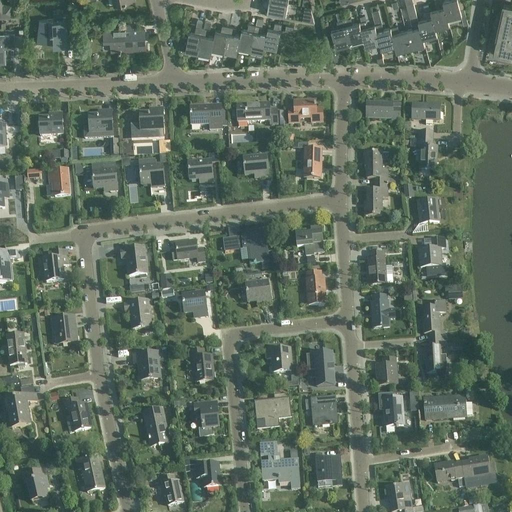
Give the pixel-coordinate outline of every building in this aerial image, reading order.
[(0,0),(0,18),(13,18),(12,3),(2,4),(1,0),(0,0)] [(287,3),(270,0),(262,0),(261,6),(268,7),(267,12),(285,16),(287,3)] [(437,8),(430,10),(430,11),(430,10),(435,28),(449,25),(448,19),(443,0),(436,2),(437,8)] [(444,0),(443,0),(448,19),(462,15),(457,0),(444,0)] [(412,28),(406,30),(410,48),(425,45),(423,38),(418,20),(414,4),(407,6),(411,22),(410,22),(412,28)] [(511,5),(503,4),(493,53),(510,57),(511,57),(511,5)] [(425,18),(418,20),(423,38),(437,35),(435,28),(430,10),(430,11),(430,10),(423,12),(425,18)] [(350,17),(344,19),(350,44),(363,41),(364,40),(359,22),(352,24),(350,17)] [(67,34),(70,34),(69,20),(53,21),(53,19),(39,20),(36,43),(53,42),(54,47),(68,46),(67,34)] [(350,44),(344,19),(336,21),(338,27),(331,29),(336,48),(350,44)] [(366,20),(359,22),(364,40),(363,41),(365,47),(379,43),(380,43),(375,24),(367,26),(366,20)] [(264,46),(277,48),(281,24),(274,23),(273,28),(267,27),(266,34),(264,46)] [(381,23),(375,24),(380,43),(379,43),(381,50),(395,46),(390,27),(391,27),(383,29),(381,23)] [(240,36),(238,47),(250,50),(255,25),(248,24),(247,30),(241,29),(240,35),(240,36)] [(211,49),(224,51),(229,27),(221,25),(220,32),(215,31),(211,49)] [(255,25),(250,50),(263,52),(264,46),(266,34),(261,33),(262,27),(255,25)] [(397,25),(391,27),(390,27),(395,46),(396,52),(410,48),(406,30),(399,32),(397,25)] [(178,49),(185,50),(197,53),(202,28),(195,27),(194,33),(188,32),(187,37),(181,36),(178,49)] [(229,27),(224,51),(236,54),(238,47),(240,36),(240,35),(239,36),(234,35),(235,28),(229,27)] [(111,52),(145,50),(144,28),(103,30),(104,41),(110,41),(111,52)] [(202,28),(197,53),(210,55),(211,49),(215,31),(213,37),(208,36),(209,30),(202,28)] [(5,46),(14,46),(14,34),(5,35),(0,35),(0,63),(5,63),(5,46)] [(299,119),(311,119),(311,123),(323,123),(322,110),(316,110),(316,103),(306,103),(306,101),(302,101),(302,103),(294,103),(294,111),(288,111),(289,124),(299,124),(299,119)] [(400,122),(400,103),(393,102),(393,104),(386,104),(386,101),(379,101),(379,104),(367,103),(366,119),(391,120),(391,122),(400,122)] [(270,126),(278,126),(277,109),(270,110),(270,104),(237,106),(237,123),(270,122),(270,126)] [(412,121),(426,121),(426,125),(432,125),(432,121),(439,122),(440,106),(426,106),(422,106),(412,105),(412,121)] [(210,131),(222,131),(221,107),(190,108),(191,127),(210,126),(210,131)] [(140,131),(163,130),(162,109),(155,109),(155,113),(139,114),(140,131)] [(89,129),(84,130),(85,140),(113,138),(112,133),(111,112),(104,112),(104,116),(88,116),(89,129)] [(49,118),(39,119),(40,136),(63,135),(62,114),(54,114),(54,115),(49,115),(49,118)] [(417,133),(417,140),(432,141),(432,133),(417,133)] [(169,154),(169,140),(161,140),(161,154),(169,154)] [(417,140),(416,148),(420,148),(420,171),(436,171),(437,148),(432,148),(432,141),(417,140)] [(293,145),(293,149),(305,150),(304,179),(321,179),(322,150),(308,150),(308,144),(298,145),(298,146),(293,145)] [(208,154),(209,162),(187,164),(189,181),(204,179),(205,183),(213,183),(211,163),(218,163),(217,153),(208,154)] [(381,153),(365,153),(365,162),(367,162),(367,179),(376,179),(376,185),(387,185),(387,171),(381,171),(381,153)] [(260,179),(268,178),(266,157),(243,159),(245,176),(260,175),(260,179)] [(155,161),(139,162),(141,185),(156,184),(156,188),(164,187),(162,166),(155,167),(155,161)] [(115,164),(91,166),(93,189),(109,188),(109,192),(117,191),(115,164)] [(54,197),(69,196),(68,170),(50,171),(51,177),(48,177),(48,185),(53,185),(54,197)] [(39,171),(27,172),(28,180),(40,179),(39,171)] [(367,208),(365,208),(365,217),(381,217),(381,199),(387,199),(387,185),(376,185),(376,191),(367,191),(367,208)] [(436,200),(418,202),(420,226),(439,224),(436,200)] [(313,254),(324,253),(322,226),(311,228),(311,232),(295,233),(297,249),(305,249),(306,257),(314,256),(313,254)] [(250,264),(269,262),(266,232),(241,235),(243,250),(248,249),(250,264)] [(238,238),(223,240),(224,244),(227,243),(228,252),(240,251),(238,238)] [(431,249),(418,250),(420,269),(427,268),(428,276),(445,275),(444,266),(441,266),(440,249),(445,249),(444,239),(431,240),(431,249)] [(197,263),(205,262),(203,249),(197,250),(196,242),(176,244),(177,250),(172,251),(173,261),(178,260),(178,261),(197,258),(197,263)] [(129,277),(147,275),(144,248),(126,251),(120,252),(121,259),(127,259),(129,277)] [(49,260),(44,261),(47,283),(64,281),(62,267),(69,266),(68,258),(61,259),(59,259),(58,252),(48,254),(49,260)] [(9,261),(19,260),(19,253),(0,255),(0,285),(12,284),(9,261)] [(369,261),(368,261),(370,286),(393,284),(393,277),(386,277),(384,260),(384,254),(369,255),(369,261)] [(314,257),(306,258),(307,266),(315,266),(314,257)] [(308,306),(326,305),(324,279),(321,279),(321,273),(306,274),(306,280),(308,306)] [(170,276),(160,277),(161,291),(172,290),(170,276)] [(263,307),(271,306),(268,282),(245,285),(248,303),(262,301),(263,307)] [(143,286),(129,288),(130,294),(144,293),(143,286)] [(173,291),(161,292),(162,299),(174,297),(173,291)] [(199,318),(207,317),(204,293),(182,296),(184,313),(199,312),(199,318)] [(394,311),(388,311),(388,303),(387,303),(387,296),(372,298),(373,304),(372,304),(374,329),(389,328),(389,320),(395,320),(394,311)] [(132,330),(150,328),(147,302),(129,304),(124,305),(125,312),(130,312),(132,330)] [(429,334),(429,342),(444,341),(444,333),(439,333),(438,313),(446,313),(445,302),(431,303),(431,308),(422,308),(424,335),(429,334)] [(72,316),(52,318),(53,332),(55,331),(56,344),(76,342),(74,322),(74,316),(72,316)] [(23,335),(6,337),(9,367),(18,366),(18,368),(25,368),(25,365),(26,365),(23,335)] [(430,347),(425,348),(427,374),(442,373),(442,372),(447,372),(446,356),(441,356),(440,347),(445,347),(444,341),(429,342),(430,347)] [(211,365),(212,365),(211,357),(203,357),(203,350),(189,352),(190,359),(194,359),(196,383),(212,382),(211,365)] [(273,374),(291,372),(289,350),(265,352),(266,359),(272,359),(273,374)] [(141,381),(158,379),(156,353),(132,355),(133,365),(139,364),(141,381)] [(314,355),(306,355),(307,370),(315,369),(317,387),(334,386),(331,353),(314,355)] [(378,387),(397,386),(396,366),(395,366),(395,359),(383,360),(384,366),(376,367),(378,387)] [(258,429),(279,427),(278,420),(290,418),(288,399),(287,394),(273,395),(274,401),(255,403),(258,429)] [(390,394),(378,395),(379,408),(385,407),(386,428),(403,426),(401,399),(391,400),(390,394)] [(7,401),(4,401),(6,412),(9,412),(11,423),(12,430),(20,429),(31,427),(27,404),(37,403),(36,396),(7,401)] [(464,397),(424,400),(425,421),(466,418),(466,417),(472,416),(471,404),(465,404),(464,397)] [(335,398),(311,400),(311,401),(312,410),(313,426),(337,425),(336,415),(335,415),(334,411),(336,411),(335,398)] [(75,433),(91,429),(87,414),(88,413),(86,405),(79,406),(77,399),(64,402),(66,409),(69,409),(75,433)] [(201,417),(202,429),(198,429),(199,437),(213,435),(212,429),(219,428),(216,402),(193,405),(194,418),(201,417)] [(161,409),(142,413),(149,444),(159,442),(159,446),(168,444),(161,409)] [(276,444),(259,445),(260,457),(269,456),(277,455),(276,444)] [(269,462),(260,463),(262,481),(278,480),(278,484),(290,483),(291,491),(300,490),(297,460),(279,461),(279,455),(277,455),(269,456),(269,462)] [(87,493),(105,489),(98,456),(76,461),(78,470),(82,470),(87,493)] [(340,457),(315,459),(318,489),(342,487),(340,457)] [(472,462),(461,464),(464,479),(465,487),(465,488),(492,483),(487,458),(472,460),(472,462)] [(196,460),(184,461),(184,467),(189,467),(195,466),(196,480),(202,479),(203,489),(221,487),(218,464),(197,466),(196,460)] [(437,484),(458,481),(459,488),(465,487),(464,479),(461,464),(450,466),(449,464),(434,467),(437,484)] [(45,490),(48,489),(46,477),(42,478),(40,470),(22,474),(24,483),(27,483),(31,503),(48,499),(45,490)] [(168,507),(183,503),(178,482),(174,483),(173,476),(160,479),(163,493),(165,492),(168,507)] [(402,486),(386,488),(388,498),(389,497),(391,511),(422,511),(422,508),(412,509),(410,497),(404,498),(402,486)]
